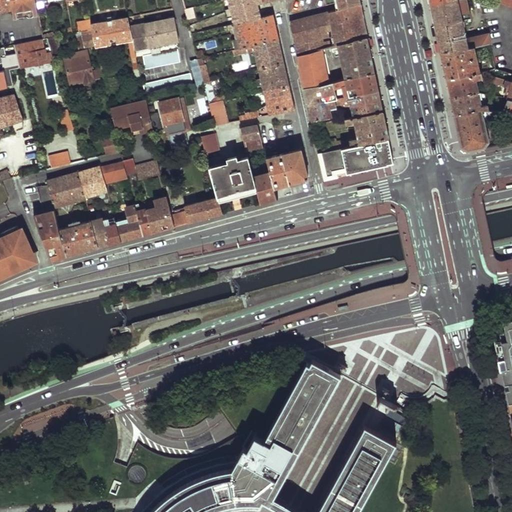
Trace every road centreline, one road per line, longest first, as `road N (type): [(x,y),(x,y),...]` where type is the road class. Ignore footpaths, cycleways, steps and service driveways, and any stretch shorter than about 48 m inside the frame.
road 1 (primary): [(0,307),(511,193)]
road 2 (primary): [(511,251),(265,315),(119,364),(17,411)]
road 3 (primary): [(442,299),(17,411)]
road 4 (primary): [(52,278),(323,207)]
road 5 (residential): [(52,278),(20,182),(142,145)]
road 6 (primary): [(459,316),(504,511)]
road 7 (residential): [(323,207),(281,18)]
road 8 (primary): [(387,0),(418,138),(417,182)]
road 9 (primary): [(452,176),(436,148),(401,0)]
road 10 (primary): [(417,182),(442,299)]
